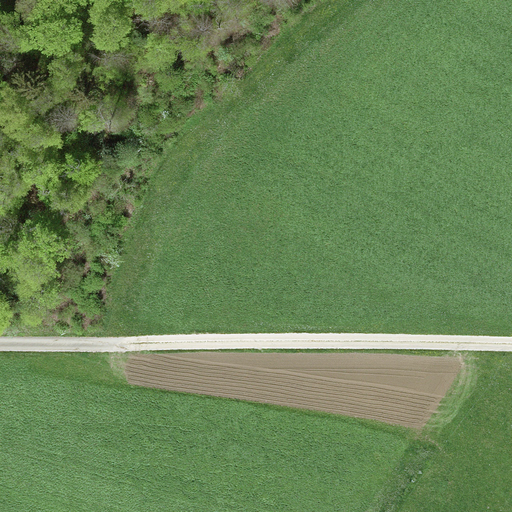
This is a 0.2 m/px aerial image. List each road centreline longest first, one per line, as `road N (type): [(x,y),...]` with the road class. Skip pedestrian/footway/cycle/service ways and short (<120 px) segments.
road 1 (track): [(511,343),(86,342)]
road 2 (track): [(511,343),(432,422),(379,511)]
